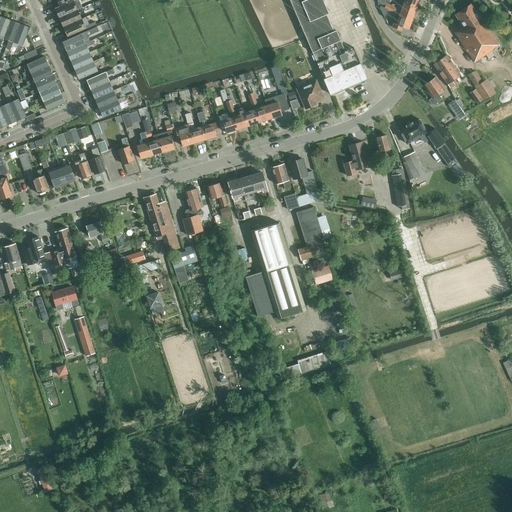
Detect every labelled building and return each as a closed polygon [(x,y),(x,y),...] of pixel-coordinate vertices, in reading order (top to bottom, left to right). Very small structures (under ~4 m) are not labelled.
[(77,9),(82,7),(78,0),(75,0),(74,1),(73,0),(60,6),(59,6),(56,7),(55,6),(47,10),(49,13),(56,10),(59,16),(59,17),(77,9)] [(289,0),(317,63),(330,94),(367,78),(353,47),(345,51),(340,39),(339,32),(337,33),(336,30),(333,31),(326,14),(329,13),(327,10),(329,10),(325,4),(324,2),(323,0),(289,0)] [(397,7),(395,12),(400,13),(412,18),(416,7),(404,2),(402,9),(397,7)] [(455,33),(474,62),(492,50),(491,49),(499,44),(480,16),(479,17),(471,4),(455,14),(464,27),(455,33)] [(60,19),(63,25),(63,27),(81,19),(77,9),(59,17),(59,16),(51,19),(53,22),(60,19)] [(400,32),(401,30),(403,27),(408,29),(412,18),(400,13),(395,12),(393,17),(395,18),(391,28),(392,29),(400,32)] [(0,45),(1,45),(3,38),(10,20),(0,16),(0,17),(0,45)] [(63,27),(63,25),(55,28),(57,32),(64,28),(67,36),(86,28),(81,19),(63,27)] [(10,49),(13,42),(20,24),(10,20),(3,38),(9,40),(6,47),(10,49)] [(20,24),(13,42),(18,44),(16,51),(19,53),(22,45),(23,45),(29,28),(20,24)] [(62,42),(67,51),(90,41),(88,36),(99,31),(97,27),(81,34),(81,33),(62,42)] [(67,51),(71,60),(89,52),(87,47),(94,43),(92,40),(90,41),(67,51)] [(24,54),(26,60),(38,55),(35,49),(24,54)] [(71,60),(75,69),(93,61),(91,56),(98,53),(96,49),(89,52),(71,60)] [(433,64),(447,84),(450,88),(455,84),(452,80),(460,75),(447,55),(433,64)] [(24,77),(31,73),(49,66),(44,56),(27,64),(29,70),(22,73),(24,77)] [(93,61),(75,69),(79,79),(97,71),(95,65),(102,62),(100,58),(93,61)] [(28,86),(35,83),(53,75),(49,66),(31,73),(33,79),(26,82),(28,86)] [(87,80),(91,89),(109,81),(107,76),(114,72),(112,69),(105,72),(87,80)] [(468,75),(475,85),(475,86),(477,84),(479,88),(484,85),(482,82),(475,71),(468,75)] [(32,95),(39,92),(57,84),(53,75),(35,83),(38,88),(30,91),(32,95)] [(475,85),(468,75),(463,79),(469,89),(475,85)] [(432,98),(429,100),(432,105),(441,98),(439,96),(442,94),(441,92),(445,89),(436,76),(428,82),(427,81),(424,83),(424,85),(423,86),(432,98)] [(91,89),(95,98),(113,90),(111,85),(118,82),(116,78),(109,81),(91,89)] [(297,89),(306,109),(315,104),(314,101),(323,97),(316,81),(297,89)] [(36,104),(43,101),(61,93),(57,84),(39,92),(42,97),(34,100),(36,104)] [(192,88),(193,94),(206,90),(204,84),(192,88)] [(95,98),(99,108),(117,99),(115,94),(122,91),(120,87),(113,90),(95,98)] [(478,102),(481,99),(474,90),(471,92),(478,102)] [(61,93),(43,101),(46,106),(38,110),(40,113),(47,110),(65,103),(61,93)] [(264,99),(265,101),(266,106),(271,118),(282,114),(281,111),(289,109),(284,93),(264,99)] [(5,96),(8,103),(16,121),(26,116),(18,99),(12,101),(9,94),(5,96)] [(117,99),(99,108),(103,117),(121,109),(119,103),(126,100),(124,96),(117,99)] [(0,108),(7,125),(16,121),(8,103),(3,105),(0,98),(0,108)] [(250,111),(244,113),(249,125),(260,122),(256,109),(254,104),(257,104),(255,98),(249,100),(251,105),(249,106),(250,111)] [(289,101),(292,109),(299,107),(297,99),(289,101)] [(448,104),(455,115),(463,110),(455,99),(448,104)] [(262,107),(256,109),(260,122),(271,118),(266,106),(265,101),(260,103),(262,107)] [(167,104),(169,112),(178,110),(176,102),(167,104)] [(239,115),(233,117),(237,129),(249,125),(244,113),(243,107),(238,109),(239,115)] [(121,115),(126,128),(133,126),(128,113),(121,115)] [(185,115),(188,124),(194,143),(205,139),(201,127),(195,128),(190,113),(185,115)] [(198,116),(201,127),(205,139),(210,138),(210,139),(216,138),(216,136),(216,134),(219,133),(216,123),(213,123),(206,125),(203,115),(198,116)] [(237,129),(233,117),(222,120),(226,133),(237,129)] [(167,131),(158,134),(163,152),(175,148),(171,136),(173,135),(171,130),(175,129),(174,129),(173,124),(170,124),(169,119),(164,121),(167,131)] [(400,130),(399,130),(399,131),(400,131),(406,144),(420,136),(424,142),(429,139),(426,134),(427,133),(420,120),(420,119),(419,120),(412,123),(412,122),(411,123),(407,125),(406,125),(406,126),(407,127),(400,130)] [(98,122),(91,125),(94,135),(101,133),(98,122)] [(175,128),(175,129),(177,135),(179,134),(182,146),(194,143),(188,124),(175,128)] [(447,147),(444,142),(435,128),(426,134),(436,148),(449,167),(458,161),(457,159),(456,159),(453,155),(447,147)] [(70,131),(63,133),(67,144),(74,142),(70,131)] [(148,142),(147,137),(145,132),(140,133),(142,139),(143,144),(137,146),(140,158),(152,155),(148,142)] [(67,144),(63,133),(55,136),(54,134),(48,137),(49,140),(56,138),(59,147),(67,144)] [(154,140),(148,142),(152,155),(163,152),(158,134),(155,135),(153,137),(154,140)] [(379,152),(384,151),(387,161),(394,159),(391,149),(390,149),(387,135),(384,136),(383,135),(375,137),(379,152)] [(121,139),(124,147),(118,150),(123,164),(134,160),(126,137),(121,139)] [(42,139),(34,141),(36,147),(44,144),(42,139)] [(104,141),(97,143),(101,152),(108,150),(104,141)] [(348,145),(352,160),(343,163),(347,176),(356,173),(355,170),(368,166),(362,141),(348,145)] [(89,160),(94,174),(105,170),(97,148),(91,150),(94,158),(89,160)] [(408,175),(409,181),(424,174),(414,152),(404,156),(407,162),(404,163),(407,172),(408,175)] [(0,174),(0,198),(1,198),(3,199),(5,198),(6,196),(12,194),(11,191),(12,191),(6,173),(8,173),(5,164),(4,164),(0,154),(0,153),(0,174),(0,175),(0,174)] [(18,155),(24,170),(31,168),(26,153),(18,155)] [(77,164),(82,178),(92,175),(84,153),(79,154),(82,162),(77,164)] [(106,162),(117,163),(117,153),(107,153),(106,162)] [(294,179),(301,176),(303,183),(307,194),(296,197),(299,206),(321,200),(312,171),(306,172),(302,158),(289,162),(294,179)] [(69,163),(59,167),(65,184),(75,180),(69,163)] [(271,167),(276,184),(284,182),(285,186),(289,185),(288,180),(284,164),(271,167)] [(59,167),(48,170),(54,188),(65,184),(59,167)] [(42,169),(38,170),(37,171),(40,177),(33,179),(38,193),(46,190),(49,189),(42,169)] [(262,172),(251,175),(255,190),(262,188),(263,192),(267,190),(262,172)] [(392,176),(397,206),(405,205),(400,174),(392,176)] [(251,175),(239,179),(244,194),(251,192),(252,196),(256,195),(255,191),(255,190),(251,175)] [(244,194),(239,179),(228,182),(232,197),(244,194)] [(207,186),(211,199),(218,196),(222,209),(229,207),(226,197),(224,198),(219,182),(214,184),(212,183),(210,184),(209,185),(207,186)] [(183,219),(187,235),(203,230),(196,208),(203,206),(197,188),(184,192),(189,209),(188,210),(190,217),(183,219)] [(145,200),(156,237),(163,235),(168,251),(180,248),(169,212),(162,213),(156,194),(146,197),(145,200)] [(285,200),(288,210),(299,206),(296,197),(285,200)] [(266,208),(261,209),(262,214),(267,212),(273,210),(271,204),(265,206),(266,208)] [(297,212),(299,218),(315,213),(314,207),(297,212)] [(299,218),(301,223),(317,218),(315,213),(299,218)] [(301,223),(302,229),(319,224),(317,218),(301,223)] [(89,236),(100,233),(103,232),(100,221),(86,226),(89,236)] [(277,319),(306,310),(279,222),(250,231),(263,271),(245,276),(258,316),(275,311),(277,319)] [(302,229),(304,235),(321,230),(319,224),(302,229)] [(51,272),(51,275),(59,272),(57,266),(70,262),(68,255),(75,253),(76,256),(68,228),(55,232),(60,248),(50,251),(53,260),(47,262),(51,272)] [(304,235),(306,241),(323,235),(321,230),(304,235)] [(323,235),(306,241),(308,246),(325,241),(323,235)] [(22,250),(27,264),(33,262),(33,260),(44,257),(38,236),(26,240),(28,248),(22,250)] [(197,241),(198,245),(202,244),(204,250),(214,247),(210,237),(201,240),(197,241)] [(317,255),(328,251),(325,241),(308,246),(298,250),(301,259),(317,255)] [(3,247),(8,262),(4,263),(7,271),(15,269),(16,270),(22,268),(20,259),(15,244),(3,247)] [(170,257),(173,266),(197,258),(192,246),(184,249),(185,251),(170,257)] [(116,248),(105,251),(104,252),(109,269),(121,265),(116,248)] [(142,251),(123,257),(126,264),(145,259),(142,251)] [(328,251),(317,255),(319,261),(330,258),(328,251)] [(138,266),(141,273),(160,267),(158,259),(138,266)] [(312,271),(316,284),(332,279),(328,266),(312,271)] [(390,271),(391,279),(403,276),(402,268),(390,271)] [(42,275),(45,284),(53,281),(51,275),(51,272),(42,275)] [(1,275),(6,293),(14,291),(9,273),(1,275)] [(52,293),(57,310),(63,308),(61,302),(70,300),(72,305),(78,304),(73,287),(52,293)] [(147,294),(153,313),(165,310),(159,290),(147,294)] [(42,296),(36,299),(44,320),(50,318),(42,296)] [(76,321),(85,346),(87,355),(93,353),(88,336),(83,319),(76,321)] [(297,361),(301,372),(330,363),(326,352),(297,361)] [(56,367),(59,376),(68,374),(66,364),(56,367)] [(41,466),(36,468),(46,490),(51,488),(41,466)]
